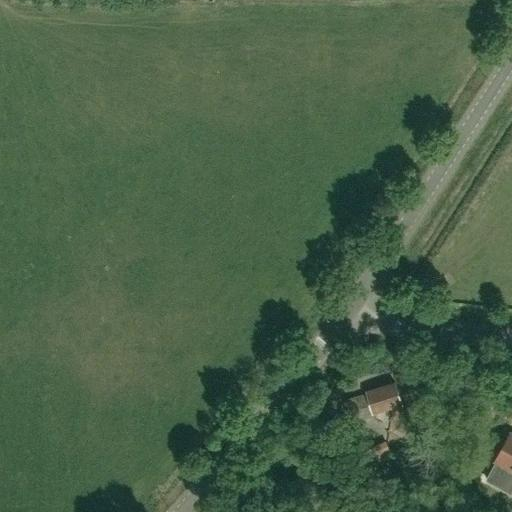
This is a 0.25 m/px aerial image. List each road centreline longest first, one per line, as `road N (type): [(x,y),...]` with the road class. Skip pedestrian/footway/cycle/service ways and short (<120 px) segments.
road 1 (tertiary): [(357,309),(511,70)]
road 2 (tertiary): [(183,511),(357,309)]
road 3 (unclassified): [(511,341),(398,328),(357,309)]
